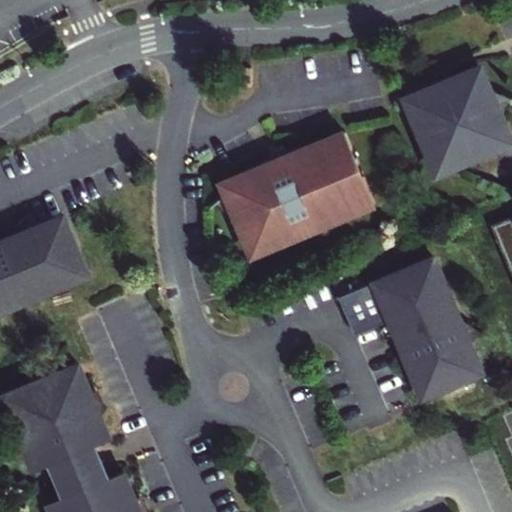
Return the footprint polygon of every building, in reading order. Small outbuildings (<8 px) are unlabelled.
[(511,148),(511,127),(486,62),(402,96),(436,179),(511,148)] [(249,69),(234,70),(234,85),(249,85),(249,69)] [(341,134),(218,185),(248,256),(371,205),(341,134)] [(511,208),(511,209),(482,222),(511,293),(511,208)] [(0,316),(94,278),(67,212),(0,241),(0,316)] [(449,304),(427,252),(334,291),(350,329),(386,314),(377,327),(398,343),(419,393),(477,370),(461,333),(468,319),(449,304)] [(108,431),(78,359),(0,391),(0,400),(28,467),(42,462),(56,496),(42,501),(46,511),(138,511),(119,466),(107,471),(93,437),(108,431)]
